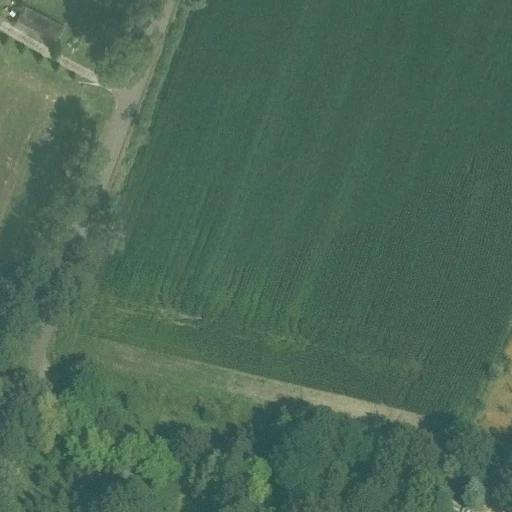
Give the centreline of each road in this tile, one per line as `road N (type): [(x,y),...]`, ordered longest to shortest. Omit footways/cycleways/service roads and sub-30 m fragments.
road 1 (unclassified): [(3,429),(167,0)]
road 2 (residential): [(3,429),(244,487),(281,511)]
